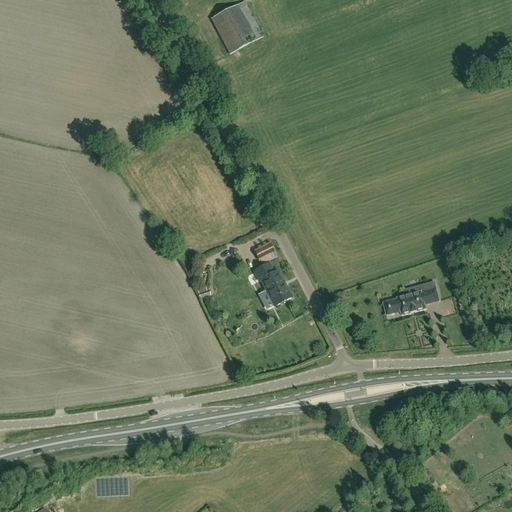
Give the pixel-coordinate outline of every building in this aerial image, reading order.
[(244,3),(237,7),(212,20),(230,55),(263,38),(244,3)] [(78,186),(83,157),(53,151),(52,156),(44,155),(43,164),(44,164),(41,179),(78,186)] [(112,176),(95,188),(133,245),(140,240),(123,214),(118,218),(114,211),(121,206),(118,201),(125,196),(112,176)] [(270,245),(255,252),(260,261),(269,257),(271,261),(277,258),(270,245)] [(278,272),(274,274),(269,265),(254,272),(260,282),(261,281),(275,308),(292,299),(278,272)] [(383,304),(387,317),(401,313),(402,317),(426,310),(425,306),(440,302),(435,283),(419,288),(421,293),(397,300),(383,304)]
